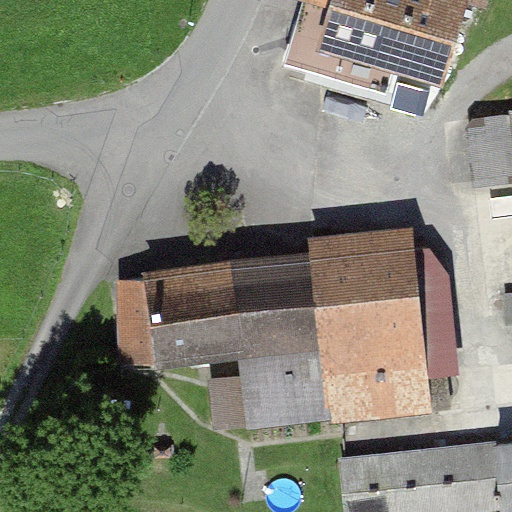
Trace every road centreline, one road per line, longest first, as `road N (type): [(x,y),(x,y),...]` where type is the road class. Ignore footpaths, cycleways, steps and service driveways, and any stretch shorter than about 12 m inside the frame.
road 1 (track): [(488,417),(468,229),(399,170),(207,64)]
road 2 (track): [(0,478),(130,197),(122,128)]
road 3 (residential): [(0,141),(122,128),(207,64),(237,0)]
road 4 (track): [(399,170),(474,90),(511,67)]
